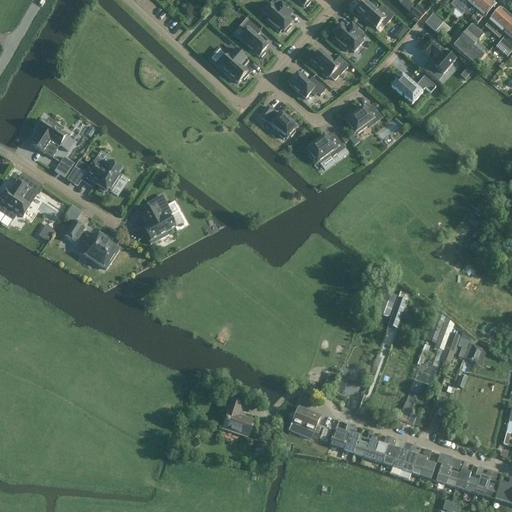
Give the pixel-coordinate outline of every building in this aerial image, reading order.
[(455,0),(450,6),(455,10),(463,0),(455,0)] [(475,0),(463,0),(455,10),(459,14),(467,5),(470,7),(475,0)] [(488,0),(475,0),(470,7),(464,13),(471,19),(477,13),(488,0)] [(496,6),(488,0),(477,13),(471,19),(477,24),(483,18),(484,19),(496,6)] [(265,22),(279,34),(282,31),(284,33),(285,32),(287,33),(291,28),(289,27),(293,23),(288,18),(292,13),(281,3),(281,4),(278,2),(274,6),(272,4),(263,14),(268,19),(265,22)] [(385,27),(393,18),(381,8),(377,13),(365,2),(362,6),(360,5),(356,9),(357,11),(356,12),(376,30),(382,23),(385,27)] [(411,4),(406,9),(411,13),(415,9),(416,8),(411,4)] [(415,9),(411,13),(419,21),(426,14),(423,11),(417,6),(416,8),(415,9)] [(492,34),(507,16),(500,10),(489,23),(494,28),(490,33),(492,34)] [(442,24),(433,16),(425,25),(435,33),(442,24)] [(503,35),(511,24),(511,20),(507,16),(492,34),(498,40),(502,35),(503,35)] [(186,17),(182,23),(188,27),(192,22),(186,17)] [(255,55),(259,58),(260,57),(261,58),(265,54),(264,52),(267,48),(256,38),(260,33),(249,22),(241,31),(244,34),(239,41),(250,51),(249,52),(253,56),(255,55)] [(347,30),(344,27),(340,31),(339,30),(340,29),(339,28),(338,29),(337,28),(333,32),(334,34),(333,35),(335,37),(333,40),(347,52),(349,49),(354,54),(363,44),(361,42),(365,37),(362,35),(363,34),(352,24),(347,30)] [(435,33),(442,39),(450,30),(443,24),(435,33)] [(511,24),(503,35),(506,38),(504,41),(503,40),(498,45),(507,53),(511,47),(511,24)] [(408,31),(402,26),(393,36),(399,41),(408,31)] [(472,26),(464,35),(452,49),(475,69),(487,55),(476,46),(484,37),(472,26)] [(452,49),(464,35),(458,31),(447,44),(452,49)] [(436,61),(434,63),(431,66),(441,75),(443,76),(455,62),(430,40),(420,51),(430,60),(432,58),(436,61)] [(242,70),(244,68),(249,63),(236,51),(229,59),(227,57),(225,60),(222,57),(216,65),(223,72),(222,73),(232,82),(233,80),(238,85),(242,80),(244,81),(248,76),(242,70)] [(496,64),(502,69),(511,58),(506,52),(496,64)] [(343,64),(336,57),(331,62),(320,53),(316,57),(315,55),(311,60),(312,61),(311,63),(313,64),(311,65),(316,69),(317,68),(323,73),(322,75),(327,79),(328,78),(329,79),(330,78),(334,81),(339,76),(340,77),(347,68),(343,64)] [(468,68),(463,74),(467,77),(472,72),(472,71),(468,68)] [(325,91),(312,79),(307,84),(297,75),(294,79),(292,78),(288,82),(290,84),(288,85),(305,100),(311,94),(314,97),(317,94),(320,96),(325,91)] [(415,88),(413,86),(401,76),(398,80),(397,79),(394,83),(395,83),(391,88),(412,106),(422,94),(422,93),(425,89),(431,94),(436,88),(424,78),(415,88)] [(382,119),(372,106),(367,110),(365,107),(352,117),(351,115),(346,119),(347,120),(345,122),(348,126),(346,127),(350,132),(352,131),(354,134),(357,133),(358,134),(368,127),(369,128),(382,119)] [(296,126),(292,122),(291,123),(280,114),(277,117),(273,113),(274,112),(268,107),(259,117),(265,122),(266,121),(270,125),(280,135),(279,136),(284,140),(285,139),(286,140),(289,137),(291,138),(295,133),(293,132),(297,129),(295,127),(296,126)] [(387,110),(384,113),(389,120),(394,116),(387,110)] [(63,130),(48,120),(46,123),(43,122),(42,123),(40,122),(37,127),(41,130),(34,140),(36,141),(32,147),(44,155),(45,154),(52,159),(56,153),(55,153),(59,148),(59,147),(61,149),(65,144),(63,142),(66,137),(61,133),(63,130)] [(344,133),(340,136),(345,144),(349,141),(344,133)] [(332,158),(344,149),(334,135),(328,139),(326,136),(314,146),(312,144),(307,148),(309,149),(306,151),(310,155),(308,157),(312,161),(313,160),(317,165),(319,163),(320,165),(331,157),(332,158)] [(355,136),(349,140),(354,147),(361,142),(355,136)] [(64,158),(60,163),(71,170),(74,165),(64,158)] [(93,163),(85,174),(91,178),(91,179),(101,186),(99,189),(98,190),(103,194),(104,192),(106,193),(107,190),(111,193),(121,177),(118,175),(121,169),(120,169),(121,167),(116,164),(115,165),(110,162),(108,166),(102,162),(103,162),(97,158),(94,164),(93,163)] [(89,169),(79,162),(75,167),(86,174),(89,169)] [(14,188),(13,188),(6,198),(2,195),(0,197),(0,201),(0,203),(2,204),(0,207),(0,212),(13,221),(17,215),(23,218),(30,207),(29,207),(36,196),(29,191),(30,191),(18,182),(14,188)] [(140,217),(147,229),(150,234),(145,236),(151,246),(169,236),(167,233),(175,228),(169,217),(172,216),(162,197),(147,205),(150,211),(140,217)] [(476,228),(482,222),(473,214),(467,220),(476,228)] [(84,230),(73,222),(64,237),(75,244),(84,230)] [(47,225),(39,238),(46,243),(54,230),(47,225)] [(96,234),(82,255),(106,271),(120,250),(96,234)] [(389,318),(396,297),(385,293),(378,314),(389,318)] [(407,302),(398,298),(388,327),(397,330),(407,302)] [(436,345),(444,324),(435,321),(427,341),(436,345)] [(463,360),(471,340),(463,334),(458,347),(462,349),(458,358),(463,360)] [(452,362),(460,338),(451,335),(442,358),(452,362)] [(473,347),(467,361),(473,364),(477,355),(480,356),(482,350),(473,347)] [(346,386),(360,391),(363,384),(340,375),(335,387),(344,391),(346,386)] [(426,398),(429,387),(422,384),(418,395),(418,396),(425,399),(426,398)] [(301,404),(309,407),(312,400),(304,397),(301,404)] [(242,407),(243,406),(230,401),(226,413),(228,414),(225,422),(224,422),(222,429),(223,429),(222,430),(247,438),(252,422),(239,417),(241,412),(240,412),(242,407)] [(399,418),(407,422),(414,405),(406,402),(399,418)] [(320,417),(299,408),(288,433),(310,442),(320,417)] [(420,416),(417,427),(422,428),(425,418),(420,416)] [(343,451),(349,435),(347,434),(349,430),(353,431),(354,428),(354,427),(347,424),(344,433),(335,430),(329,447),(334,448),(343,451)] [(353,455),(359,438),(360,435),(355,434),(357,429),(354,428),(353,431),(349,430),(347,434),(349,435),(343,451),(353,455)] [(324,430),(319,440),(325,443),(330,432),(324,430)] [(373,462),(378,445),(374,443),(375,439),(372,438),(368,436),(367,440),(369,441),(363,458),(373,462)] [(369,441),(367,440),(359,438),(353,455),(363,458),(369,441)] [(382,465),(388,448),(386,447),(388,443),(392,445),(393,440),(389,438),(389,439),(386,438),(383,446),(378,445),(373,462),(382,465)] [(392,468),(398,451),(393,449),(396,441),(393,440),(392,445),(388,443),(386,447),(388,448),(382,465),(392,468)] [(256,451),(265,455),(268,446),(259,442),(256,451)] [(399,478),(408,454),(405,453),(406,449),(411,451),(412,446),(405,444),(402,452),(398,451),(392,468),(390,474),(399,478)] [(411,475),(417,457),(419,453),(414,451),(415,447),(412,446),(411,451),(406,449),(405,453),(408,454),(399,478),(409,481),(411,475)] [(446,486),(454,460),(452,459),(449,468),(444,467),(447,458),(440,455),(437,464),(439,465),(437,470),(435,469),(431,481),(446,486)] [(421,478),(427,461),(424,460),(417,457),(411,475),(421,478)] [(428,464),(430,458),(425,457),(424,460),(427,461),(421,478),(431,481),(435,469),(435,467),(428,464)] [(455,489),(463,465),(455,462),(456,460),(454,460),(446,486),(455,489)] [(465,492),(469,477),(471,473),(466,472),(468,464),(463,463),(463,465),(455,489),(465,492)] [(474,495),(481,475),(483,469),(478,468),(475,479),(469,477),(465,492),(474,495)] [(485,498),(493,472),(490,472),(489,476),(485,476),(481,475),(474,495),(485,498)] [(494,501),(499,487),(498,487),(499,484),(495,482),(498,474),(493,472),(485,498),(494,501)] [(511,479),(510,479),(510,481),(508,487),(501,484),(500,484),(495,501),(511,506),(511,479)] [(459,511),(461,506),(445,502),(443,511),(447,511),(459,511)]
